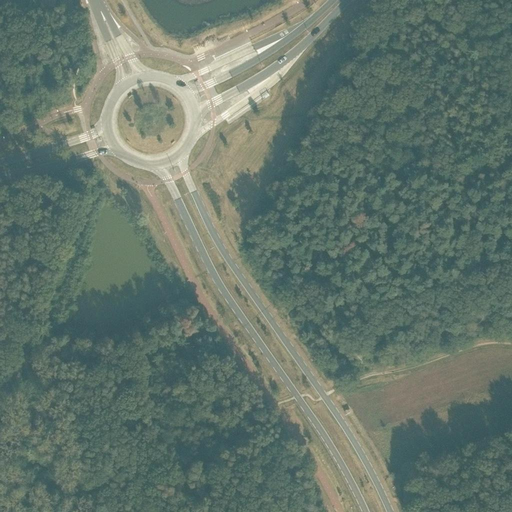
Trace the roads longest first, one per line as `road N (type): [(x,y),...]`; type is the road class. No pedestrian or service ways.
road 1 (secondary): [(391,511),(362,454),(219,241),(176,157)]
road 2 (secondary): [(160,164),(200,249),(364,511)]
road 3 (track): [(275,405),(201,423),(125,343),(19,350)]
road 4 (track): [(275,405),(307,393),(313,401),(499,324),(511,327)]
road 5 (track): [(97,153),(19,350)]
road 6 (secondary): [(196,114),(282,61),(348,0)]
road 7 (secondary): [(332,0),(247,64),(185,90)]
road 8 (track): [(240,511),(232,459),(268,426),(275,405)]
road 9 (secondary): [(0,177),(117,150)]
